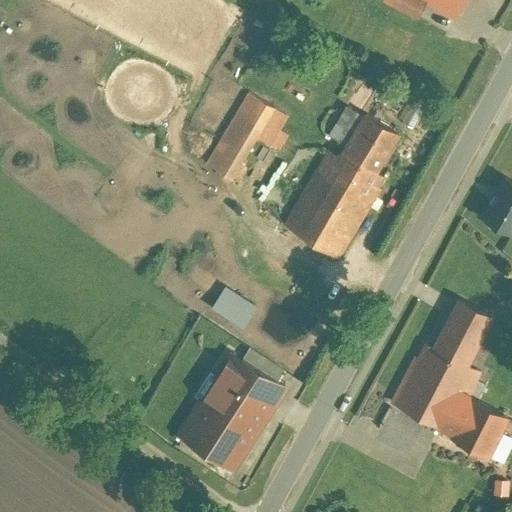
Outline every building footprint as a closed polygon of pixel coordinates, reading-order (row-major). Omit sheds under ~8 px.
[(425,0),(428,0),(453,13),(460,0),(386,0),(417,17),(425,0)] [(280,128),(288,114),(249,91),(206,161),(232,177),(258,134),(280,147),(289,133),(280,128)] [(284,225),(339,256),(385,177),(374,170),(396,131),(360,111),(338,149),(330,145),(284,225)] [(477,216),(511,234),(511,178),(501,173),(477,216)] [(259,303),(226,282),(212,305),(244,326),(259,303)] [(453,295),(427,343),(422,340),(390,400),(449,431),(447,437),(489,458),(509,415),(468,396),(481,372),(466,364),(491,315),(453,295)] [(177,434),(235,471),(291,382),(232,346),(177,434)] [(510,494),(510,478),(497,478),(497,494),(510,494)]
